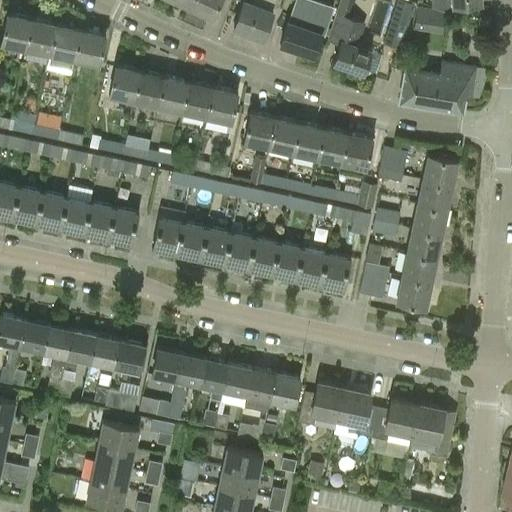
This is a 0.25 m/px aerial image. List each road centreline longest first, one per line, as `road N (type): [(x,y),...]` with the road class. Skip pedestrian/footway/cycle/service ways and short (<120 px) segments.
road 1 (residential): [(490,367),(180,304),(116,278),(0,255)]
road 2 (residential): [(504,135),(398,118),(245,63),(120,0)]
road 3 (residential): [(490,367),(504,135)]
road 4 (residential): [(477,511),(490,367)]
road 5 (residential): [(504,135),(507,0)]
